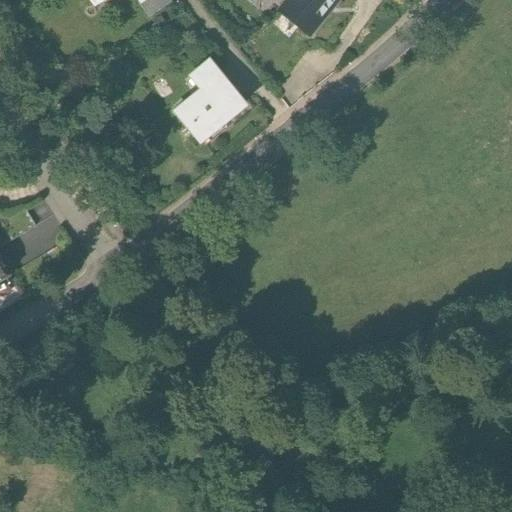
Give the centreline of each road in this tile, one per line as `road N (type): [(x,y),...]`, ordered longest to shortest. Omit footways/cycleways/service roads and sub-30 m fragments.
road 1 (residential): [(442,0),(395,48),(111,272)]
road 2 (residential): [(0,103),(111,272)]
road 3 (residential): [(111,272),(0,341)]
